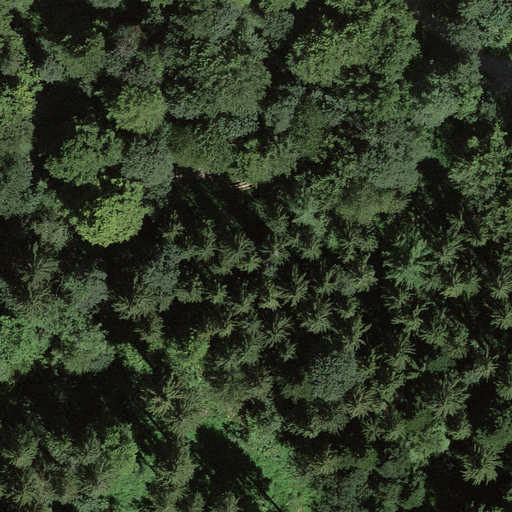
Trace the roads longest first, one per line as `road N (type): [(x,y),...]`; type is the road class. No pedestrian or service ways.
road 1 (track): [(511,79),(192,174),(44,162),(0,140)]
road 2 (track): [(511,73),(473,60),(407,0)]
